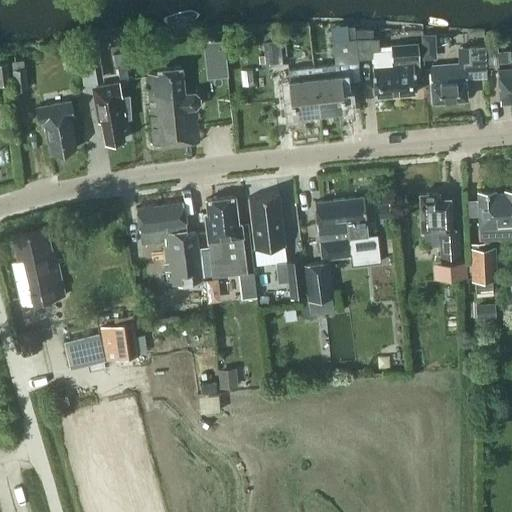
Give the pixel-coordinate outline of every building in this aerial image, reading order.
[(355,26),(347,26),(348,36),(356,36),(355,26)] [(436,33),(422,34),(422,42),(436,41),(436,33)] [(283,63),(280,38),(263,40),(265,55),(266,62),(266,65),(283,63)] [(356,38),(333,41),(335,63),(339,63),(339,64),(358,62),(358,59),(356,38)] [(356,38),(358,59),(372,58),(371,50),(379,50),(378,38),(356,38)] [(97,42),(79,46),(85,83),(99,80),(96,63),(101,63),(97,42)] [(420,70),(418,42),(391,45),(392,61),(373,62),(375,95),(416,92),(414,70),(420,70)] [(115,65),(125,64),(124,44),(113,45),(115,65)] [(431,65),(430,65),(430,67),(433,101),(467,98),(465,78),(465,70),(486,69),(486,45),(469,46),(470,62),(458,63),(431,65)] [(498,45),(486,45),(487,65),(499,65),(499,63),(511,63),(511,50),(498,50),(498,45)] [(28,60),(28,53),(14,55),(15,59),(12,59),(15,88),(28,86),(25,60),(28,60)] [(0,84),(11,83),(9,62),(0,62),(0,84)] [(335,63),(314,66),(319,112),(345,109),(341,73),(340,73),(339,64),(339,63),(335,63)] [(129,76),(126,64),(118,65),(120,78),(129,76)] [(185,92),(182,66),(158,68),(158,72),(148,73),(154,145),(199,142),(197,112),(196,107),(197,107),(200,103),(201,101),(200,101),(200,96),(199,95),(195,92),(194,91),(185,92)] [(314,66),(289,69),(290,79),(289,79),(293,114),(319,112),(314,66)] [(511,67),(498,69),(501,104),(511,102),(511,67)] [(102,120),(106,142),(124,139),(122,128),(125,127),(124,119),(131,117),(129,95),(123,96),(120,81),(97,85),(99,100),(95,101),(99,121),(102,120)] [(75,115),(72,99),(36,106),(39,122),(45,121),(51,152),(76,147),(70,116),(75,115)] [(511,237),(511,188),(505,189),(505,191),(496,192),(496,189),(478,190),(478,199),(479,215),(480,239),(511,237)] [(439,198),(438,192),(420,193),(422,230),(439,229),(441,256),(459,255),(458,228),(451,228),(450,197),(439,198)] [(279,193),(249,196),(255,248),(285,245),(279,193)] [(241,222),(238,223),(235,195),(206,199),(208,212),(205,213),(211,261),(227,259),(224,239),(243,236),(241,222)] [(364,196),(315,202),(318,235),(342,233),(343,237),(320,239),(322,258),(328,258),(333,257),(352,254),(353,261),(381,258),(378,234),(368,235),(366,221),(367,221),(364,196)] [(478,199),(465,200),(466,216),(479,215),(478,199)] [(188,233),(183,201),(136,207),(139,230),(140,230),(142,243),(163,240),(168,284),(202,280),(196,231),(188,233)] [(388,204),(380,205),(381,216),(389,215),(388,204)] [(55,251),(51,252),(46,228),(13,235),(19,260),(12,261),(22,304),(64,295),(55,251)] [(482,246),(482,242),(469,243),(472,279),(469,280),(470,292),(493,290),(492,278),(497,277),(495,245),(482,246)] [(305,294),(301,258),(286,260),(290,296),(305,294)] [(322,258),(303,261),(308,297),(309,297),(333,294),(329,269),(328,258),(322,258)] [(432,262),(433,278),(467,277),(466,261),(432,262)] [(481,300),(482,316),(501,314),(499,299),(481,300)] [(135,335),(132,315),(115,318),(115,322),(101,324),(106,358),(138,353),(135,335)] [(42,343),(38,326),(15,331),(18,347),(42,343)] [(135,335),(138,353),(146,352),(144,334),(135,335)] [(219,369),(221,388),(237,387),(236,368),(219,369)] [(68,394),(51,397),(53,407),(69,403),(68,394)]
